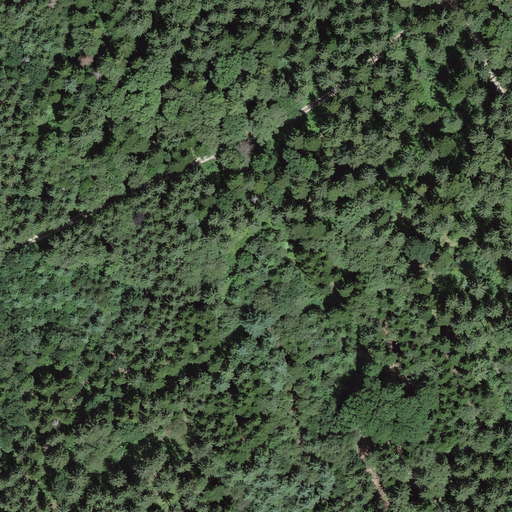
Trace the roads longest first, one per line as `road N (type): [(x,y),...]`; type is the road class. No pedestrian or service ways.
road 1 (track): [(446,0),(288,120),(0,258)]
road 2 (track): [(511,110),(457,0)]
